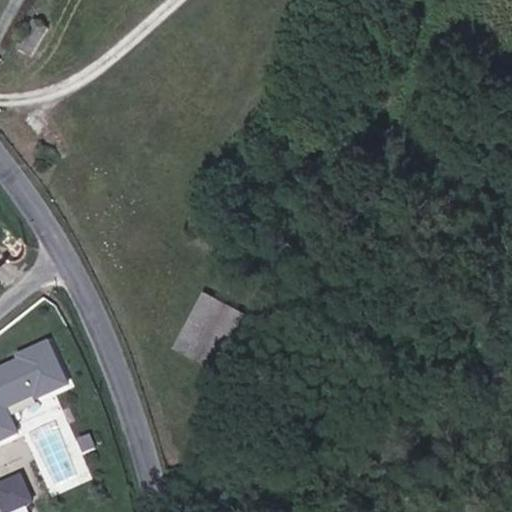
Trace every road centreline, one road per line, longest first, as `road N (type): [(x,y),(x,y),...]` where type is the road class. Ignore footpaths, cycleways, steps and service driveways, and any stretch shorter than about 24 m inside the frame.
road 1 (residential): [(69,266),(135,402),(158,511)]
road 2 (unknown): [(0,77),(64,64),(148,0)]
road 3 (residential): [(0,161),(69,266)]
